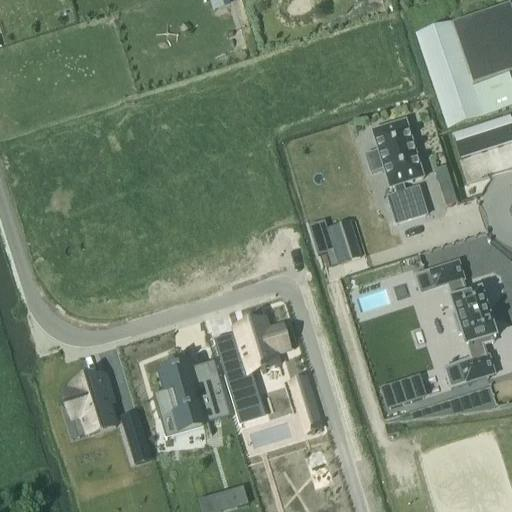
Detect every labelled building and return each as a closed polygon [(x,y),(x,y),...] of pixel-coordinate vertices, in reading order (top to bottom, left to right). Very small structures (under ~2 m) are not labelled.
[(222,0),(209,0),(212,8),(224,4),(222,0)] [(511,11),(510,5),(416,37),(448,130),(483,118),(472,86),(510,73),(511,72),(511,11)] [(511,78),(510,73),(472,86),(483,118),(511,108),(511,78)] [(511,124),(510,119),(453,138),(460,161),(511,143),(511,124)] [(378,153),(365,157),(371,174),(384,171),(390,190),(394,189),(397,196),(387,199),(396,226),(426,217),(418,190),(404,194),(402,187),(423,180),(405,123),(372,134),(378,153)] [(321,230),(311,233),(313,241),(312,242),(316,256),(333,251),(337,266),(351,262),(340,227),(327,231),(328,237),(323,238),(321,230)] [(458,264),(414,278),(420,296),(447,288),(455,315),(452,316),(459,337),(462,336),(471,363),(444,372),(450,390),(494,376),(489,358),(487,359),(483,348),(493,344),(492,341),(496,339),(481,293),(477,294),(475,291),(465,294),(462,282),(464,282),(458,264)] [(241,356),(219,362),(235,414),(259,406),(249,377),(278,368),(275,356),(289,352),(282,329),(281,328),(280,329),(268,333),(265,323),(264,322),(234,332),(241,356)] [(162,394),(152,396),(159,420),(170,416),(172,416),(177,434),(201,427),(206,425),(207,427),(210,438),(211,437),(208,427),(208,425),(211,424),(230,419),(218,378),(196,384),(190,363),(190,362),(188,362),(188,363),(189,366),(160,375),(165,393),(163,393),(162,394)] [(73,391),(64,394),(72,423),(82,420),(87,438),(115,429),(109,409),(100,380),(72,389),(73,391)] [(301,419),(306,434),(310,432),(311,436),(315,435),(314,431),(317,430),(317,431),(321,430),(306,381),(291,386),(301,419)] [(423,399),(417,381),(381,393),(387,411),(423,399)] [(136,415),(121,420),(135,467),(151,462),(136,415)] [(232,491),(236,508),(247,505),(242,488),(232,491)]
